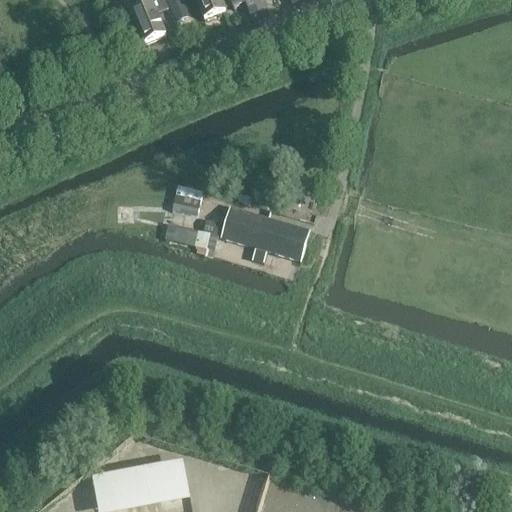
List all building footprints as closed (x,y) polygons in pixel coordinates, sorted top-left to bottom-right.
[(136,0),(141,10),(131,14),(145,47),(166,38),(157,16),(169,12),(163,0),(136,0)] [(180,0),(174,0),(169,2),(177,22),(188,17),(180,0)] [(226,15),(220,0),(195,0),(205,23),(226,15)] [(261,21),(252,0),(228,0),(233,12),(246,7),(252,24),(261,21)] [(252,0),(261,21),(270,17),(263,0),(264,0),(252,0)] [(299,0),(289,0),(293,8),(301,5),(299,0)] [(174,214),(197,219),(200,205),(178,200),(174,214)] [(288,261),(285,269),(296,272),(298,264),(301,265),(309,234),(231,211),(222,242),(288,261)] [(171,224),(167,240),(209,251),(213,235),(171,224)] [(134,487),(216,511),(220,511),(231,475),(146,449),(134,487)]
